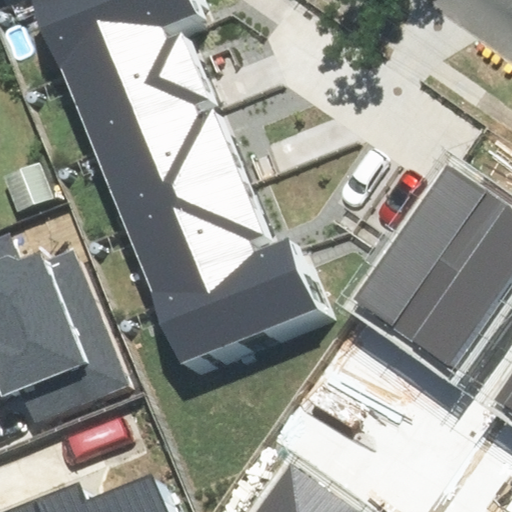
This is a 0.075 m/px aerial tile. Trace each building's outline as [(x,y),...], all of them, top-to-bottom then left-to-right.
[(35,0),(31,2),(58,69),(179,21),(195,14),(189,0),(35,0)] [(179,21),(58,69),(94,160),(215,111),(179,21)] [(215,111),(94,160),(125,235),(246,186),(215,111)] [(424,217),(361,171),(321,227),(384,273),(424,217)] [(511,210),(463,174),(369,302),(454,364),(511,286),(511,210)] [(275,258),(246,186),(125,235),(154,307),(155,306),(275,258)] [(0,385),(6,400),(17,395),(29,426),(125,391),(70,244),(21,262),(9,230),(0,233),(0,385)] [(275,258),(155,306),(179,364),(327,305),(304,247),(275,258)] [(356,511),(278,458),(240,511),(356,511)] [(84,484),(37,504),(40,511),(175,511),(161,477),(93,505),(84,484)]
